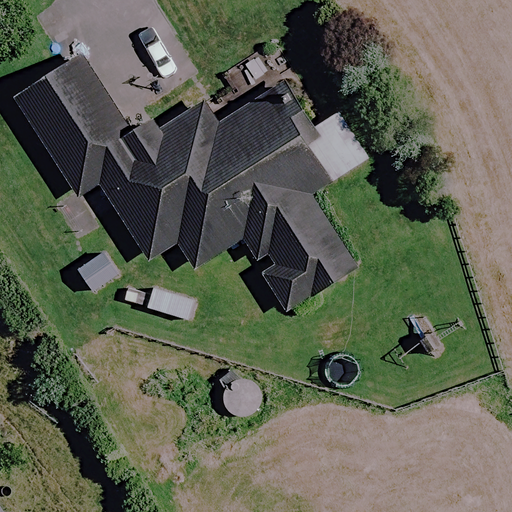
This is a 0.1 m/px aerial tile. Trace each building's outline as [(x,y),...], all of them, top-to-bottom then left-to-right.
[(341,118),(311,137),(280,90),(218,130),(203,107),(166,131),(129,133),(82,59),(15,102),(80,203),(100,190),(149,265),(179,246),(196,274),(241,245),(288,317),(360,271),(313,199),(339,182),(369,162),(341,118)] [(129,283),(108,251),(71,274),(92,306),(129,283)] [(147,283),(136,312),(189,331),(200,302),(147,283)] [(255,474),(191,379),(156,403),(220,498),(255,474)] [(222,400),(222,404),(223,409),(223,411),(225,415),(228,418),(231,421),(234,423),(238,424),(241,425),(245,425),(249,425),(253,423),(257,422),(260,419),(262,416),(265,413),(266,409),(267,405),(267,401),(267,398),(265,394),(264,390),(261,387),(258,384),(255,382),(251,381),(247,380),(243,380),(239,380),(236,382),(232,383),(229,386),(226,389),(224,392),(223,396),(222,400)]
